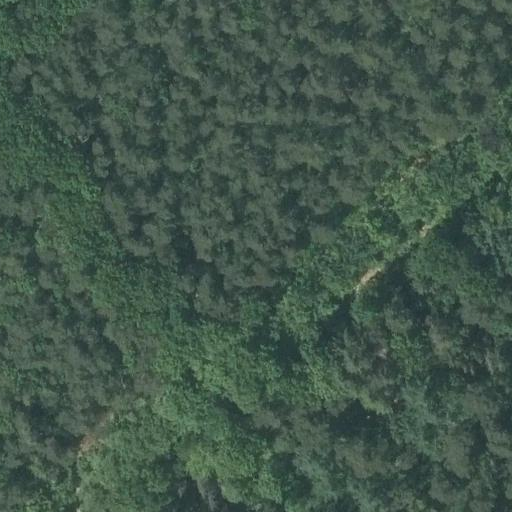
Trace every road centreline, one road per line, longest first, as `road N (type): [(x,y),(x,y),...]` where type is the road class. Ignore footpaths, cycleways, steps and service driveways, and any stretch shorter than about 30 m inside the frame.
road 1 (track): [(9,511),(511,87)]
road 2 (track): [(0,106),(193,355)]
